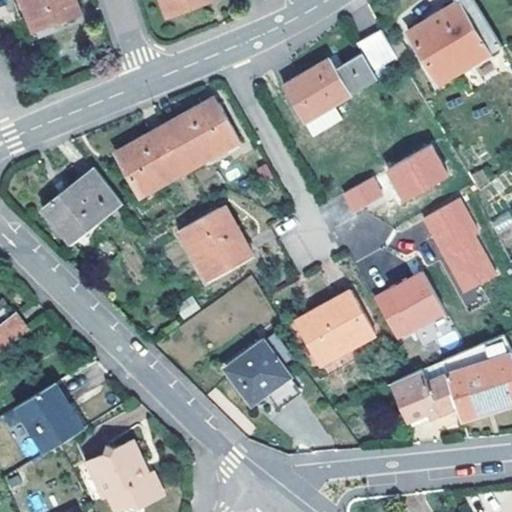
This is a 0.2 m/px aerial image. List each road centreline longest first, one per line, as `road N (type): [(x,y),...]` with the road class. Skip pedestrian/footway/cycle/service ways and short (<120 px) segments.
road 1 (residential): [(0,231),(272,495)]
road 2 (residential): [(272,495),(302,472),(511,454)]
road 3 (residential): [(224,48),(305,205)]
road 4 (residential): [(143,80),(0,144)]
